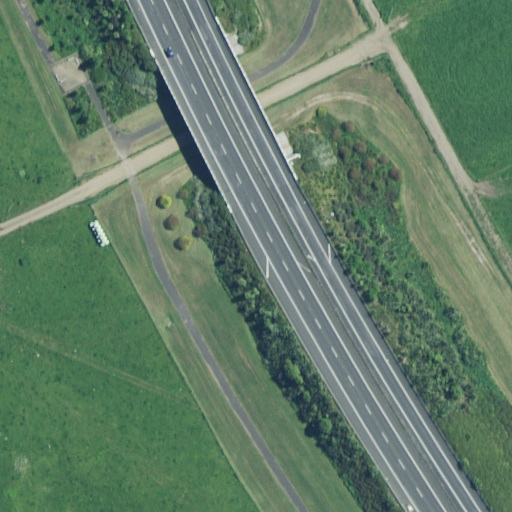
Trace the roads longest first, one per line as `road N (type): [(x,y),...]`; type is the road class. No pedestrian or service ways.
road 1 (motorway): [(195,0),(364,326),(480,511)]
road 2 (motorway): [(435,511),(252,204),(153,0)]
